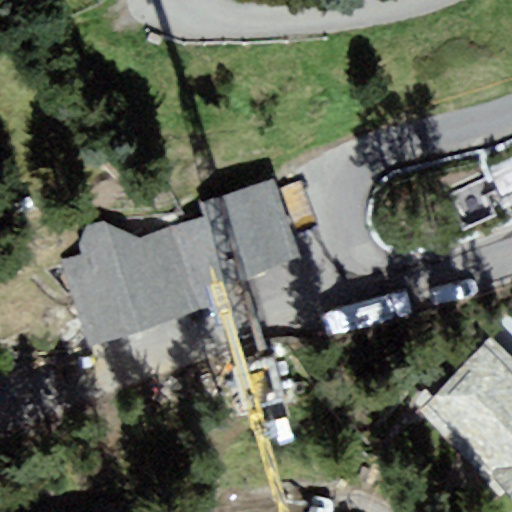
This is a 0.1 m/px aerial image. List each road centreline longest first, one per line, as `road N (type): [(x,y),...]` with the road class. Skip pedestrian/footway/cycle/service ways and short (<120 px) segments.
road 1 (residential): [(511,253),(457,274),(395,283),(344,261),(329,220),(337,191),(382,153),(511,113)]
road 2 (residential): [(426,0),(274,22),(207,14),(184,0)]
